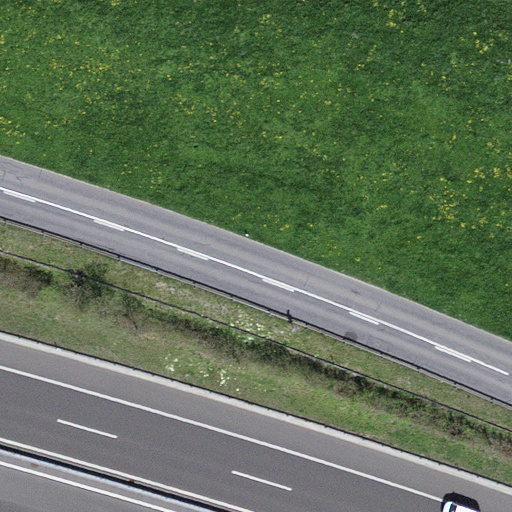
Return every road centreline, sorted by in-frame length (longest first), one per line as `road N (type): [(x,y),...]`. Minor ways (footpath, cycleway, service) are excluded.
road 1 (tertiary): [(511,377),(262,278),(0,190)]
road 2 (motorway): [(349,511),(0,406)]
